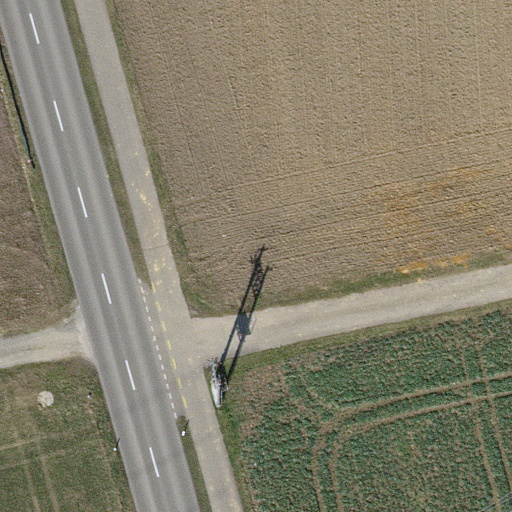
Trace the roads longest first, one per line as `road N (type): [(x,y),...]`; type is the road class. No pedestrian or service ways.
road 1 (tertiary): [(169,511),(28,0)]
road 2 (track): [(128,361),(511,276)]
road 3 (track): [(118,326),(0,356)]
